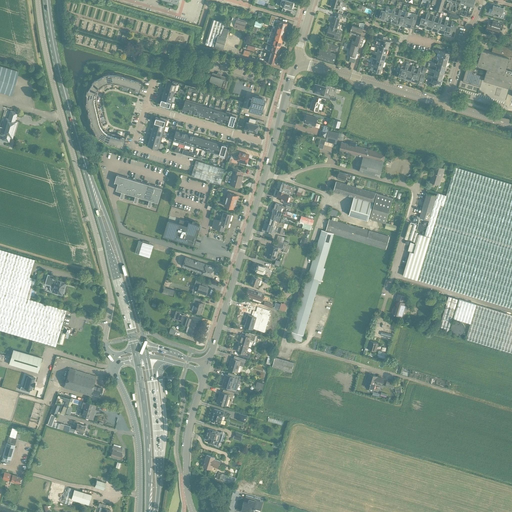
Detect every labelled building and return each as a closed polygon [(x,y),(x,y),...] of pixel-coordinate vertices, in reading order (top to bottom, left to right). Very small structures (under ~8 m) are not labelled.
[(283,0),(281,0),(280,5),(283,6),(284,7),(286,8),(287,7),(291,9),(292,6),(293,5),(293,4),(293,3),(293,2),(286,0),(285,0),(283,0)] [(345,6),(346,3),(342,1),(342,0),(332,0),(331,6),(340,9),(341,5),(345,6)] [(441,12),(444,0),(433,0),(433,1),(432,1),(431,4),(436,5),(434,10),(441,12)] [(464,4),(465,0),(460,0),(457,13),(459,13),(460,10),(460,9),(462,4),(464,4)] [(474,0),(470,0),(465,16),(469,17),(470,12),(469,12),(470,6),(473,7),(475,0),(474,0)] [(381,10),(379,18),(385,20),(388,12),(389,9),(389,7),(387,6),(386,9),(381,7),(380,9),(381,10)] [(489,9),(488,13),(491,14),(491,12),(499,14),(498,17),(500,17),(501,15),(503,8),(493,6),(492,10),(489,9)] [(394,14),(396,8),(393,8),(392,10),(389,9),(388,12),(385,20),(392,22),(394,14)] [(329,26),(326,35),(339,39),(342,30),(339,29),(340,25),(338,25),(340,18),(341,18),(342,15),(343,11),(338,10),(337,13),(336,13),(335,17),(333,16),(330,27),(329,26)] [(394,14),(392,22),(398,24),(400,16),(402,10),(399,10),(398,15),(394,14)] [(400,16),(398,24),(404,26),(407,17),(407,15),(408,12),(406,11),(405,15),(401,14),(400,16)] [(428,20),(430,12),(427,11),(425,19),(421,18),(421,19),(418,18),(416,24),(419,25),(419,26),(425,28),(428,20)] [(407,17),(404,26),(411,28),(412,23),(415,24),(417,17),(418,15),(415,14),(412,13),(411,17),(407,15),(407,17)] [(428,20),(425,28),(431,30),(434,22),(436,16),(433,15),(431,21),(428,20)] [(434,22),(431,30),(438,32),(440,24),(442,18),(439,17),(437,23),(434,22)] [(440,24),(438,32),(444,34),(446,25),(449,17),(446,17),(444,25),(440,24)] [(246,21),(236,18),(234,27),(243,29),(246,21)] [(215,47),(218,36),(221,36),(223,28),(225,23),(212,19),(205,44),(215,47)] [(276,26),(286,29),(287,23),(274,19),(272,25),(276,26)] [(450,27),(446,25),(444,34),(450,36),(452,31),(455,32),(457,25),(454,24),(454,22),(452,21),(450,27)] [(486,31),(498,34),(499,29),(501,30),(503,24),(493,21),(494,21),(494,24),(493,24),(492,24),(488,23),(486,31)] [(359,25),(359,26),(359,27),(352,25),(350,32),(357,34),(355,41),(352,40),(349,51),(348,55),(351,55),(349,61),(351,62),(354,63),(355,58),(357,57),(358,53),(357,53),(359,45),(361,45),(363,46),(365,40),(363,40),(365,32),(362,32),(363,27),(364,23),(359,23),(359,25)] [(273,25),(271,31),(284,34),(286,29),(276,26),(272,25),(273,25)] [(221,36),(218,36),(215,47),(223,50),(229,30),(223,28),(221,36)] [(271,31),(269,37),(274,39),(274,38),(282,40),(284,34),(271,31)] [(380,46),(388,48),(390,42),(385,40),(386,37),(380,35),(379,38),(376,38),(375,40),(381,42),(380,45),(380,46)] [(268,37),(267,42),(269,43),(280,46),(282,40),(274,38),(274,39),(269,37),(268,37)] [(337,51),(338,46),(327,42),(326,47),(327,48),(326,51),(320,48),(317,57),(333,62),(336,54),(330,52),(331,49),(337,51)] [(279,52),(280,46),(269,43),(268,45),(266,44),(265,48),(279,52)] [(380,46),(380,45),(374,44),(373,47),(379,48),(378,52),(386,54),(388,48),(380,46)] [(491,53),(481,50),(476,66),(487,69),(484,77),(476,74),(478,70),(467,66),(462,82),(480,87),(482,79),(483,80),(509,88),(510,87),(511,87),(511,96),(511,97),(511,96),(511,74),(511,72),(511,49),(494,44),(491,53)] [(439,57),(448,60),(450,53),(436,49),(435,52),(440,54),(439,57)] [(376,58),(384,61),(386,54),(378,52),(373,50),(372,53),(377,54),(376,58)] [(267,56),(265,61),(267,62),(276,64),(277,59),(269,57),(267,56)] [(374,64),(382,67),(384,61),(376,58),(371,56),(370,59),(375,61),(374,64)] [(437,64),(446,66),(448,60),(439,57),(434,56),(433,58),(438,60),(437,64)] [(435,70),(444,72),(446,66),(437,64),(432,62),(431,65),(437,66),(435,70)] [(374,64),(369,63),(368,66),(373,67),(372,71),(381,73),(382,67),(374,64)] [(407,70),(409,65),(406,64),(405,66),(398,64),(397,71),(400,72),(398,77),(405,79),(407,70)] [(18,72),(0,66),(0,91),(11,95),(18,72)] [(407,70),(405,79),(411,81),(413,72),(414,72),(415,69),(415,67),(412,66),(411,71),(407,70)] [(417,82),(418,79),(421,71),(421,69),(419,68),(418,70),(415,69),(414,72),(413,72),(411,81),(417,82)] [(434,76),(442,79),(444,72),(435,70),(430,68),(429,71),(435,73),(434,76)] [(225,89),(228,78),(221,75),(221,74),(217,73),(217,74),(212,73),(211,76),(209,82),(210,82),(210,85),(221,89),(221,88),(225,89)] [(108,84),(106,74),(103,74),(104,75),(100,77),(105,86),(107,85),(108,84)] [(434,76),(428,75),(428,77),(433,79),(432,82),(429,82),(428,85),(434,87),(435,84),(440,85),(442,79),(434,76)] [(105,86),(100,77),(96,79),(94,80),(101,88),(102,87),(105,86)] [(94,80),(92,82),(93,83),(91,86),(99,91),(100,89),(101,88),(94,80)] [(167,82),(166,85),(166,88),(174,90),(176,84),(167,82)] [(313,91),(324,94),(326,87),(315,83),(313,91)] [(87,92),(97,95),(97,94),(99,91),(91,86),(88,90),(87,90),(87,92)] [(166,88),(165,90),(164,90),(163,93),(173,96),(174,90),(166,88)] [(162,99),(173,102),(171,102),(173,96),(163,93),(162,97),(163,97),(162,99)] [(249,98),(247,106),(250,107),(250,108),(251,108),(250,110),(260,113),(261,111),(262,111),(263,108),(264,105),(265,101),(264,101),(264,99),(255,96),(254,98),(253,98),(253,99),(249,98)] [(318,111),(321,98),(316,97),(314,101),(313,100),(310,109),(318,111)] [(171,109),(173,102),(162,99),(160,104),(163,105),(163,107),(171,109)] [(188,112),(192,101),(186,99),(182,109),(185,110),(185,111),(188,112)] [(194,113),(197,102),(192,101),(188,112),(192,113),(192,112),(194,113)] [(200,115),(203,104),(197,102),(194,113),(197,114),(196,114),(200,115)] [(203,104),(200,115),(203,116),(206,116),(208,108),(203,106),(203,104)] [(214,109),(211,119),(215,120),(215,119),(217,120),(220,111),(221,108),(215,106),(214,109)] [(211,119),(214,109),(208,108),(206,116),(208,117),(208,118),(211,119)] [(223,122),(226,111),(225,113),(220,111),(217,120),(220,120),(219,121),(223,122)] [(229,124),(232,113),(226,111),(223,122),(226,123),(226,122),(229,123),(228,124),(229,124)] [(238,115),(232,113),(229,124),(233,125),(234,122),(236,122),(238,115)] [(307,114),(304,123),(311,124),(311,125),(314,126),(315,125),(315,126),(318,117),(307,114)] [(159,118),(156,117),(155,122),(166,125),(168,119),(160,117),(159,118)] [(247,122),(245,128),(257,132),(258,126),(255,125),(257,119),(250,117),(248,122),(247,122)] [(6,119),(3,130),(5,131),(2,140),(8,141),(10,136),(12,137),(17,122),(6,119)] [(335,120),(333,126),(339,128),(341,121),(335,120)] [(94,130),(103,126),(102,123),(101,122),(91,124),(91,127),(92,127),(94,130)] [(154,125),(153,128),(164,131),(166,125),(155,122),(155,123),(155,125),(154,125)] [(97,136),(105,129),(104,128),(103,126),(94,130),(96,134),(96,135),(97,136)] [(153,132),(152,134),(162,137),(164,131),(153,128),(152,131),(153,132)] [(108,132),(106,130),(105,129),(97,136),(99,138),(100,138),(103,140),(108,132)] [(328,130),(325,141),(336,144),(339,133),(328,130)] [(176,131),(173,141),(179,143),(182,132),(179,131),(179,132),(176,131)] [(109,144),(112,133),(111,133),(108,132),(103,140),(107,142),(107,143),(109,144)] [(186,133),(182,132),(179,143),(185,145),(188,134),(185,134),(186,133)] [(161,143),(162,137),(152,134),(151,136),(149,139),(161,143)] [(190,147),(194,135),(190,134),(190,135),(188,134),(185,145),(190,147)] [(191,145),(197,147),(199,138),(197,137),(197,136),(194,135),(190,147),(191,147),(191,145)] [(202,138),(199,138),(197,147),(202,148),(205,139),(202,138)] [(159,149),(161,143),(149,139),(148,143),(149,143),(148,146),(159,149)] [(211,141),(208,141),(209,140),(205,139),(202,148),(208,150),(207,152),(208,152),(211,141)] [(208,152),(213,153),(217,142),(213,141),(213,142),(211,141),(208,152)] [(341,142),(339,151),(342,152),(343,152),(343,153),(349,155),(349,153),(363,157),(359,172),(379,177),(385,154),(355,146),(356,143),(350,141),(349,145),(341,142)] [(213,153),(219,155),(222,144),(222,145),(220,144),(220,143),(217,142),(213,153)] [(226,157),(227,152),(228,149),(226,149),(227,145),(222,144),(219,155),(226,157)] [(231,155),(229,162),(239,165),(240,161),(247,163),(248,162),(248,160),(248,159),(249,155),(240,152),(239,155),(238,155),(237,157),(231,155)] [(191,176),(220,185),(225,169),(196,161),(191,176)] [(435,166),(430,182),(439,185),(441,177),(442,177),(444,169),(435,166)] [(429,220),(424,235),(430,236),(417,280),(511,308),(511,184),(455,167),(446,196),(437,193),(436,196),(429,220)] [(242,180),(243,177),(239,176),(240,172),(234,170),(233,174),(234,174),(231,184),(239,187),(241,180),(242,180)] [(351,177),(351,175),(339,171),(337,178),(345,181),(347,176),(351,177)] [(162,188),(117,175),(115,183),(118,184),(116,190),(122,192),(120,198),(123,198),(125,192),(136,196),(134,202),(137,203),(139,197),(149,200),(148,206),(151,207),(152,201),(158,202),(162,188)] [(368,220),(368,218),(373,203),(377,204),(379,194),(362,189),(363,186),(357,184),(356,187),(350,185),(351,183),(348,182),(347,184),(336,181),(333,191),(354,197),(349,214),(368,220)] [(280,190),(288,193),(290,194),(292,194),(294,187),(282,183),(280,190)] [(280,190),(277,198),(284,200),(283,204),(286,205),(291,206),(292,203),(287,201),(290,194),(288,193),(280,190)] [(227,199),(236,202),(238,195),(229,193),(227,199)] [(429,220),(436,196),(427,193),(419,217),(429,220)] [(393,198),(379,194),(377,204),(373,203),(368,218),(385,223),(393,198)] [(236,202),(227,199),(225,206),(234,209),(236,202)] [(214,219),(212,227),(224,231),(225,226),(228,227),(232,214),(223,212),(221,221),(214,219)] [(169,216),(164,236),(193,245),(198,229),(199,229),(200,226),(199,226),(199,225),(194,223),(195,221),(189,219),(188,222),(187,221),(185,220),(185,221),(169,216)] [(301,216),(300,221),(312,225),(314,219),(301,216)] [(276,225),(283,228),(285,223),(284,222),(284,223),(281,222),(280,223),(277,222),(278,221),(270,218),(269,224),(276,226),(276,225)] [(291,332),(292,332),(303,335),(319,283),(321,283),(325,269),(323,268),(333,233),(386,249),(390,237),(329,219),(326,231),(322,230),(291,332)] [(276,226),(269,224),(266,232),(274,234),(275,230),(278,231),(278,232),(282,234),(284,228),(283,228),(276,225),(276,226)] [(403,275),(417,280),(430,236),(424,235),(418,233),(415,244),(410,242),(408,251),(410,251),(403,275)] [(149,257),(153,245),(138,240),(135,253),(149,257)] [(282,249),(283,245),(277,243),(275,246),(270,244),(267,252),(268,253),(267,257),(275,259),(278,247),(282,249)] [(0,329),(55,346),(66,310),(29,299),(35,279),(29,277),(34,260),(0,249),(0,329)] [(213,273),(215,268),(185,257),(182,266),(199,272),(198,275),(203,277),(204,274),(212,277),(212,276),(213,276),(214,274),(213,273)] [(264,274),(266,267),(258,265),(256,271),(264,274)] [(50,286),(50,287),(50,288),(50,289),(50,290),(51,290),(51,291),(52,291),(52,292),(62,295),(65,283),(56,280),(52,279),(53,276),(47,274),(45,284),(50,286)] [(257,287),(260,279),(253,277),(250,284),(257,287)] [(197,279),(195,284),(199,286),(198,291),(207,294),(209,287),(206,286),(207,282),(197,279)] [(284,291),(292,293),(293,290),(290,289),(291,286),(286,285),(284,291)] [(164,287),(162,293),(173,296),(175,290),(164,287)] [(249,295),(248,297),(262,302),(264,294),(248,289),(247,290),(246,292),(247,293),(247,294),(249,295)] [(407,310),(408,307),(405,306),(406,303),(403,302),(405,297),(397,295),(396,300),(398,301),(396,307),(394,306),(392,313),(402,316),(404,309),(407,310)] [(458,299),(452,297),(449,296),(439,327),(449,329),(458,299)] [(201,314),(204,303),(201,302),(202,299),(195,297),(193,302),(196,303),(193,312),(201,314)] [(284,311),(286,304),(288,305),(290,301),(285,299),(283,304),(281,303),(279,309),(284,311)] [(511,315),(459,299),(453,318),(470,324),(466,339),(511,353),(511,315)] [(248,315),(244,327),(257,330),(258,330),(263,314),(268,315),(267,317),(268,317),(270,310),(257,307),(257,308),(256,308),(257,309),(255,313),(257,314),(256,317),(254,317),(248,315)] [(176,310),(173,319),(178,320),(183,322),(182,324),(188,326),(186,332),(187,332),(195,335),(197,329),(199,323),(191,320),(191,323),(190,323),(191,319),(186,317),(187,314),(180,312),(176,310)] [(239,343),(248,346),(250,340),(254,341),(256,336),(248,333),(247,336),(242,335),(239,343)] [(376,350),(378,343),(370,341),(368,348),(376,350)] [(248,346),(239,343),(236,351),(242,353),(241,356),(248,358),(250,353),(246,352),(248,346)] [(9,364),(38,372),(42,357),(13,349),(9,364)] [(243,366),(245,359),(236,356),(235,359),(232,358),(228,369),(237,372),(239,365),(243,366)] [(292,372),(294,363),(275,357),(272,366),(292,372)] [(100,396),(103,388),(93,385),(96,376),(69,368),(64,387),(90,395),(91,393),(100,396)] [(237,382),(240,375),(230,373),(229,375),(226,374),(222,386),(231,388),(233,381),(237,382)] [(382,385),(384,379),(377,377),(377,376),(368,374),(365,386),(369,388),(368,390),(372,392),(373,389),(374,389),(376,383),(382,385)] [(21,387),(20,389),(29,392),(30,390),(31,390),(32,386),(34,387),(35,382),(34,381),(35,377),(27,375),(23,387),(21,387)] [(393,388),(395,382),(387,380),(385,386),(393,388)] [(257,381),(255,387),(262,389),(264,383),(257,381)] [(233,395),(234,392),(225,390),(224,393),(220,391),(217,403),(226,405),(229,396),(232,397),(232,395),(233,395)] [(82,404),(79,415),(81,416),(89,418),(92,409),(99,411),(100,407),(93,405),(83,402),(82,404)] [(51,413),(56,415),(59,406),(55,404),(51,413)] [(224,411),(215,408),(211,421),(220,424),(224,411)] [(245,422),(247,415),(239,413),(237,420),(245,422)] [(82,434),(85,425),(77,423),(78,422),(74,421),(73,424),(76,425),(75,429),(79,430),(78,433),(82,434)] [(221,432),(209,428),(205,439),(209,440),(208,442),(217,445),(218,445),(219,444),(219,443),(219,442),(219,441),(218,441),(221,432)] [(7,443),(3,457),(10,459),(14,445),(7,443)] [(122,451),(123,448),(113,445),(112,448),(113,449),(111,456),(120,459),(122,453),(116,451),(117,450),(122,451)] [(216,472),(218,467),(220,460),(214,458),(215,457),(207,454),(203,466),(206,467),(205,470),(212,472),(212,471),(216,472)] [(3,477),(2,479),(10,481),(19,483),(21,477),(12,474),(12,475),(7,474),(7,473),(4,472),(3,477)] [(221,473),(219,479),(227,482),(234,484),(236,478),(229,476),(221,473)] [(94,487),(96,487),(103,489),(105,483),(96,480),(94,487)] [(91,494),(67,487),(63,502),(69,504),(71,499),(88,504),(91,494)] [(241,507),(241,510),(242,510),(241,511),(252,511),(254,508),(256,509),(256,508),(258,508),(259,503),(260,502),(257,501),(258,498),(246,495),(244,500),(243,500),(243,502),(242,504),(243,504),(242,507),(241,507)] [(109,511),(110,510),(105,508),(107,505),(100,503),(98,506),(103,508),(101,511),(109,511)]
